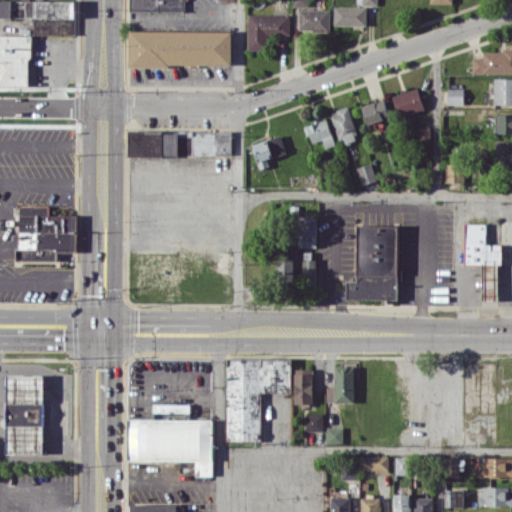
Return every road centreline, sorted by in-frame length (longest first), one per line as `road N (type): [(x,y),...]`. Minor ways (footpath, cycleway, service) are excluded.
road 1 (residential): [(0,106),(238,109),(511,13)]
road 2 (tertiary): [(101,331),(511,334)]
road 3 (secondary): [(102,0),(101,228)]
